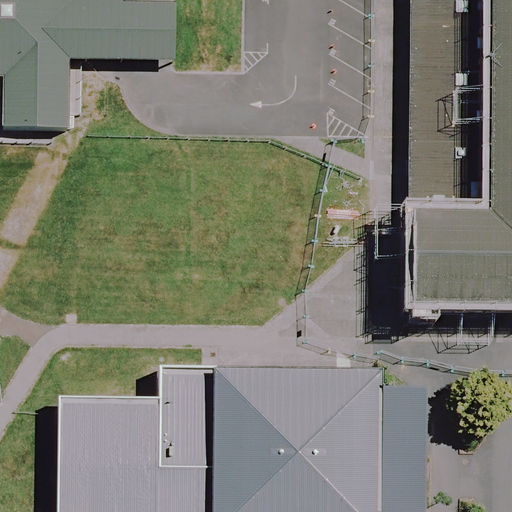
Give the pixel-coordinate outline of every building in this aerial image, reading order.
[(67,60),(116,60),(116,7),(70,6),(70,0),(0,0),(0,77),(1,77),(1,126),(67,126),(67,60)] [(511,0),(482,0),(479,214),(393,212),(391,302),(511,304),(511,0)] [(482,0),(395,0),(393,212),(479,214),(482,0)] [(172,7),(116,7),(116,60),(171,60),(172,7)] [(413,511),(416,381),(40,373),(36,511),(413,511)]
